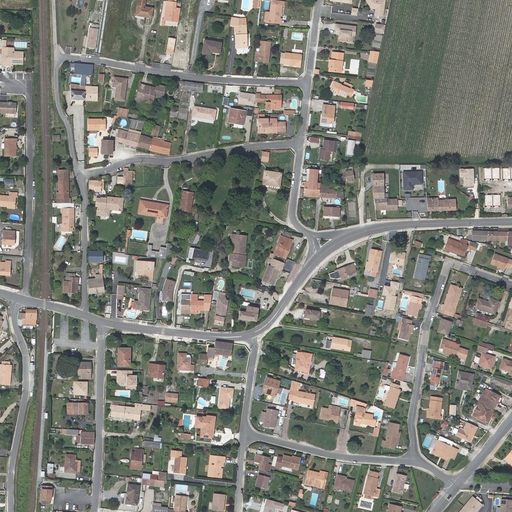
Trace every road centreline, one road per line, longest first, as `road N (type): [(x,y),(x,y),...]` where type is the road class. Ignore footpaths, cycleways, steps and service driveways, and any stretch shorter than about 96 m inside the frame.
road 1 (residential): [(413,461),(411,421),(428,322),(447,267),(511,284)]
road 2 (residential): [(308,84),(56,57)]
road 3 (residential): [(26,300),(33,85),(11,84)]
road 4 (residential): [(301,142),(140,160),(79,176)]
road 5 (residential): [(13,511),(30,367),(14,322),(15,297)]
road 6 (residential): [(93,511),(105,321)]
road 7 (residential): [(413,461),(331,455),(243,432)]
road 8 (tertiary): [(511,221),(352,233)]
road 9 (tertiary): [(251,334),(105,321)]
road 10 (residential): [(83,314),(79,176)]
road 11 (residential): [(79,176),(57,97),(56,57)]
